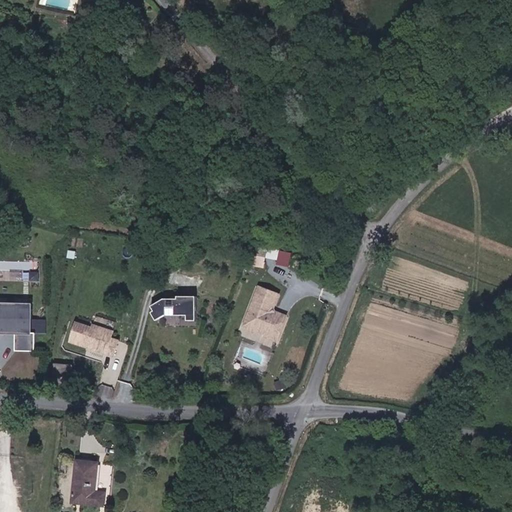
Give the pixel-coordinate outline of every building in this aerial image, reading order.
[(254,250),(253,265),(266,266),(267,251),(254,250)] [(286,313),(274,309),(280,292),(257,284),(242,328),(277,340),(286,313)] [(198,320),(198,297),(151,296),(150,315),(183,316),(183,319),(198,320)] [(27,332),(27,301),(0,301),(0,332),(15,332),(15,349),(36,350),(36,332),(27,332)] [(112,336),(114,332),(76,317),(67,339),(112,357),(119,338),(112,336)] [(68,375),(69,363),(54,362),(53,374),(68,375)] [(62,394),(62,381),(45,381),(44,394),(62,394)] [(101,490),(102,465),(80,465),(80,475),(78,507),(115,507),(114,490),(101,490)]
